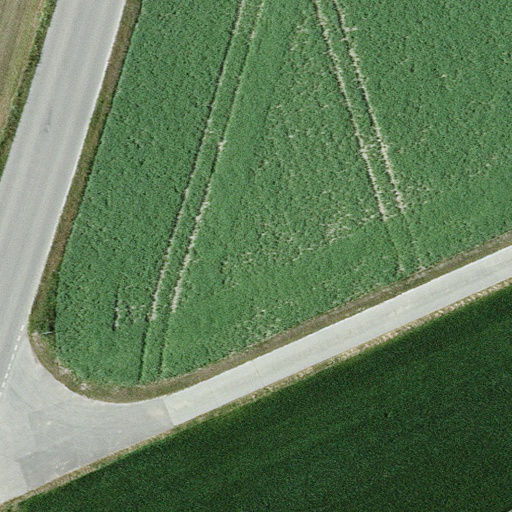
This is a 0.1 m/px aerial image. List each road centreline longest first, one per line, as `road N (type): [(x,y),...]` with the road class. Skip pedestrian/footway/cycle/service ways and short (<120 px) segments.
road 1 (track): [(511,256),(0,479)]
road 2 (tertiary): [(0,285),(89,0)]
